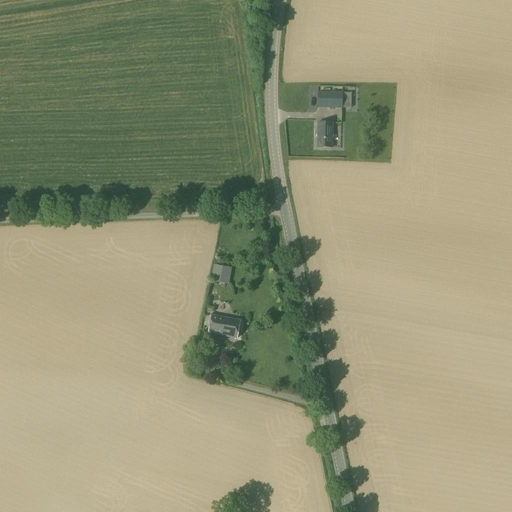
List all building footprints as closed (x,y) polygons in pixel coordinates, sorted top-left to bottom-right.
[(318,92),(318,109),(342,109),(342,93),(318,92)] [(333,123),(317,123),(317,148),(332,149),(333,123)] [(232,269),(214,266),(211,282),(229,285),(232,269)] [(212,316),(208,334),(236,340),(240,322),(212,316)] [(205,362),(200,361),(200,363),(197,363),(197,369),(204,370),(205,362)]
